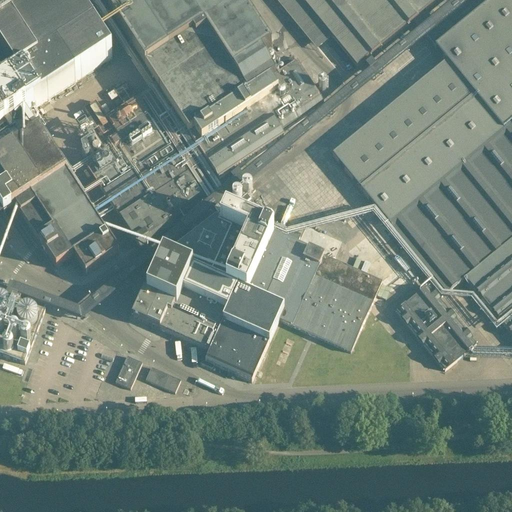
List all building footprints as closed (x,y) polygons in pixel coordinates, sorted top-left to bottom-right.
[(0,153),(1,153),(3,155),(0,156),(0,209),(3,214),(4,215),(11,210),(16,207),(57,269),(63,265),(67,270),(77,263),(86,277),(119,255),(114,247),(39,131),(37,132),(26,116),(25,115),(29,113),(112,59),(73,0),(16,0),(10,4),(14,10),(0,18),(0,153)] [(238,0),(130,0),(109,14),(156,88),(218,182),(284,139),(281,134),(324,106),(318,98),(297,65),(286,73),(238,0)] [(276,0),(317,51),(332,39),(350,61),(356,69),(413,22),(436,49),(447,39),(425,12),(435,3),(439,0),(276,0)] [(435,49),(447,63),(332,157),(361,191),(383,218),(511,111),(511,0),(494,0),(457,31),(447,39),(436,49),(435,49)] [(344,82),(372,80),(396,64),(396,55),(388,55),(384,49),(376,54),(377,72),(371,62),(365,66),(364,66),(343,80),(344,82)] [(96,103),(85,110),(93,123),(112,152),(86,168),(120,220),(135,243),(140,251),(175,229),(171,222),(204,200),(139,99),(107,120),(102,113),(96,103)] [(511,111),(383,218),(424,267),(447,295),(465,280),(511,337),(511,111)] [(145,293),(133,319),(207,351),(201,364),(201,366),(211,371),(213,370),(214,367),(252,384),(258,371),(279,323),(351,355),(374,305),(383,284),(297,246),(304,231),(292,225),(285,241),(226,214),(221,225),(215,222),(167,259),(150,296),(145,293)] [(428,288),(396,314),(445,373),(476,347),(428,288)] [(0,294),(0,356),(25,366),(45,312),(0,294)] [(397,351),(396,371),(408,371),(409,351),(397,351)] [(131,391),(143,365),(127,358),(116,385),(131,391)] [(146,382),(175,395),(181,383),(152,369),(146,382)]
